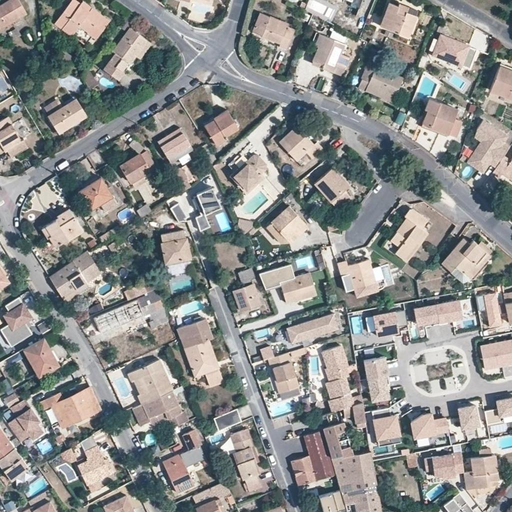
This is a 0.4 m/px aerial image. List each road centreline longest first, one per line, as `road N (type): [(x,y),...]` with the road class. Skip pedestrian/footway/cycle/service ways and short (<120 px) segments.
road 1 (residential): [(213,59),(378,134),(511,241)]
road 2 (residential): [(159,511),(88,358),(0,215)]
road 3 (residential): [(0,202),(213,59)]
road 4 (residential): [(216,292),(297,511)]
road 5 (residential): [(479,390),(469,343),(416,345),(405,356),(419,402)]
